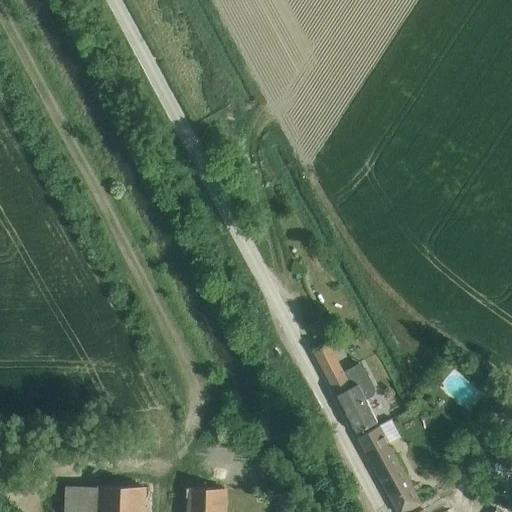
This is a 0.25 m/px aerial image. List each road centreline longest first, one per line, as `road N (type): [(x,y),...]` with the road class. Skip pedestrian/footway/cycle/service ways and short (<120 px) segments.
road 1 (track): [(25,507),(45,482),(74,470),(159,469),(179,461),(198,391),(0,12)]
road 2 (tertiary): [(383,511),(115,0)]
road 3 (track): [(268,288),(279,260),(250,138),(273,115)]
road 4 (track): [(511,401),(474,460),(461,511)]
